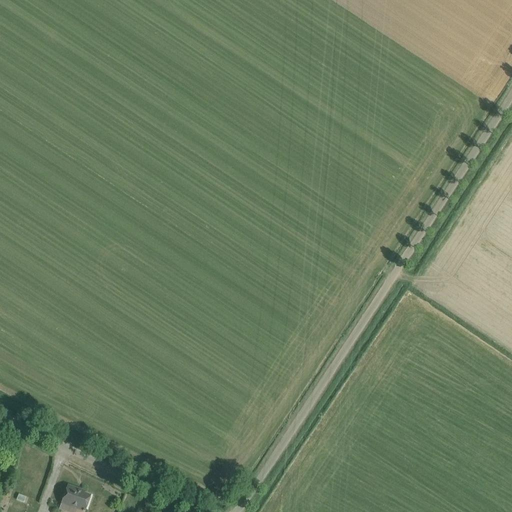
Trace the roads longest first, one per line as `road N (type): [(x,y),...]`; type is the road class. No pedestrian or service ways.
road 1 (unclassified): [(242,511),(511,107)]
road 2 (unclassified): [(192,511),(0,415)]
